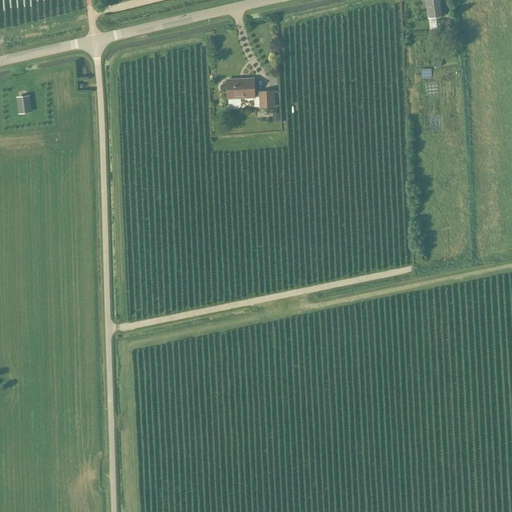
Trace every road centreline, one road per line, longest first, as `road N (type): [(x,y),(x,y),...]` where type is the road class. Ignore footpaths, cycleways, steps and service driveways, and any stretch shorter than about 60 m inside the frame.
road 1 (unclassified): [(111,511),(93,41)]
road 2 (tertiary): [(93,41),(279,0)]
